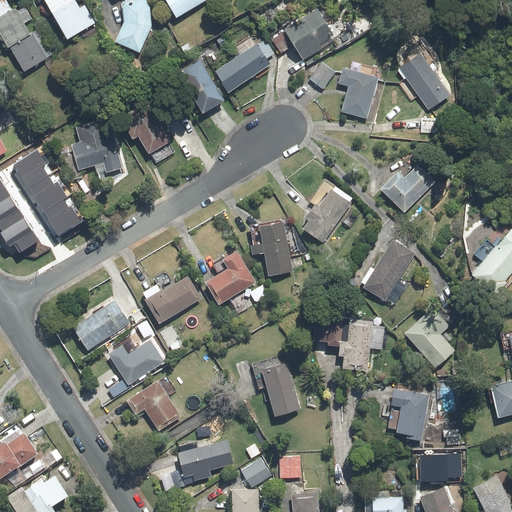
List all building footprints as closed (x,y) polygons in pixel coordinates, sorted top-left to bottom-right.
[(0,0),(0,28),(25,71),(47,58),(18,8),(15,10),(9,0),(0,0)] [(77,0),(50,0),(71,36),(97,21),(87,5),(82,8),(77,0)] [(141,50),(153,25),(150,0),(126,0),(129,21),(120,40),(141,50)] [(170,0),(179,14),(201,0),(170,0)] [(319,11),(287,31),(304,57),(335,37),(319,11)] [(286,32),(274,39),(283,53),(295,45),(286,32)] [(258,45),(217,73),(229,90),(270,62),(258,45)] [(424,54),(405,67),(431,106),(450,93),(424,54)] [(201,60),(181,73),(205,111),(225,98),(201,60)] [(335,71),(325,64),(313,80),(324,87),(335,71)] [(380,77),(347,68),(344,81),(353,84),(346,110),(370,117),(380,77)] [(0,85),(0,105),(9,100),(0,85)] [(180,99),(170,105),(180,121),(190,114),(180,99)] [(171,139),(148,103),(126,117),(138,135),(142,133),(153,150),(171,139)] [(441,119),(422,118),(421,132),(440,133),(441,119)] [(81,142),(75,144),(82,168),(107,160),(110,170),(124,165),(115,132),(106,134),(103,122),(77,129),(81,142)] [(0,154),(9,149),(0,134),(0,154)] [(42,142),(20,156),(32,174),(54,160),(42,142)] [(404,172),(388,188),(407,208),(436,181),(420,164),(408,176),(404,172)] [(0,190),(0,196),(14,220),(23,214),(28,223),(47,211),(25,175),(0,190)] [(325,240),(351,201),(336,191),(309,229),(325,240)] [(293,269),(286,220),(263,224),(266,242),(256,244),(257,252),(268,251),(271,272),(293,269)] [(511,269),(511,231),(476,272),(496,289),(511,269)] [(416,251),(398,240),(369,284),(387,296),(416,251)] [(255,280),(239,252),(228,258),(234,267),(211,280),(222,299),(255,280)] [(201,297),(190,277),(152,299),(163,319),(201,297)] [(245,295),(233,301),(240,313),(252,307),(245,295)] [(117,303),(77,329),(88,347),(129,321),(117,303)] [(450,323),(437,308),(410,332),(439,363),(455,349),(440,333),(450,323)] [(151,318),(137,325),(144,338),(157,331),(151,318)] [(385,329),(373,328),(373,322),(355,320),(354,325),(321,321),(319,336),(334,338),(333,342),(345,343),(344,352),(350,353),(349,363),(368,365),(371,343),(383,344),(385,329)] [(126,345),(113,354),(131,382),(164,361),(151,340),(131,352),(126,345)] [(290,363),(267,369),(277,413),(300,407),(290,363)] [(127,378),(111,388),(117,396),(132,386),(127,378)] [(511,380),(498,384),(505,412),(511,410),(511,380)] [(181,415),(161,381),(133,398),(141,411),(148,407),(161,427),(181,415)] [(423,437),(431,395),(400,389),(397,401),(406,403),(402,427),(412,429),(411,435),(423,437)] [(399,431),(402,416),(392,414),(389,429),(399,431)] [(511,434),(498,439),(504,456),(511,452),(511,434)] [(28,437),(0,453),(0,473),(3,479),(40,458),(28,437)] [(231,443),(180,455),(185,473),(196,470),(198,477),(212,473),(211,466),(235,460),(231,443)] [(257,443),(248,449),(254,458),(264,452),(257,443)] [(300,476),(300,456),(284,457),(284,476),(300,476)] [(271,475),(262,459),(243,470),(252,486),(271,475)] [(511,511),(511,505),(498,477),(479,486),(491,511),(511,511)] [(59,480),(30,498),(38,511),(56,511),(54,508),(69,498),(59,480)] [(456,511),(446,486),(425,495),(431,511),(456,511)] [(259,511),(260,490),(237,490),(236,511),(259,511)] [(320,511),(318,492),(295,494),(296,511),(320,511)] [(404,511),(404,498),(378,499),(378,511),(404,511)]
